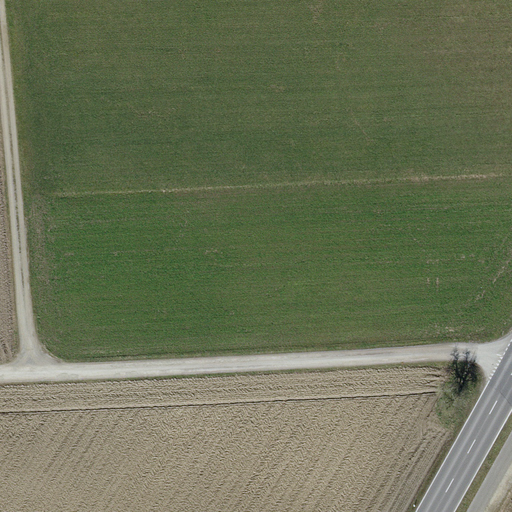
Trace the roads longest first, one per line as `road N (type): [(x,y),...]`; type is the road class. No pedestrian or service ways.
road 1 (track): [(0,370),(474,351),(511,358)]
road 2 (track): [(0,0),(33,368)]
road 3 (secondary): [(511,377),(436,511)]
